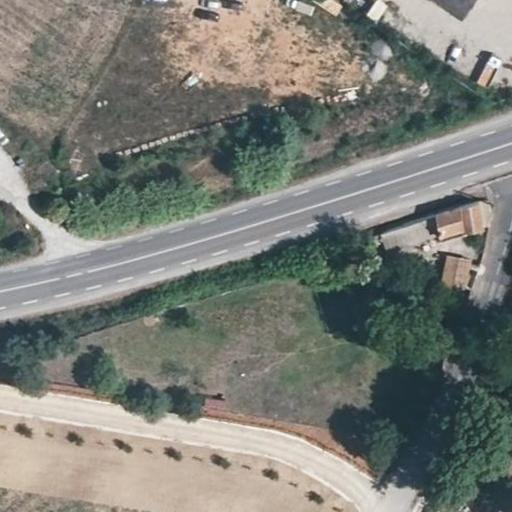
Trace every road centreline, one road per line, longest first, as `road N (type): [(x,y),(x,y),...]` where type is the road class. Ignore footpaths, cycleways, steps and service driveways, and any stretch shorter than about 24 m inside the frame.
road 1 (secondary): [(511,142),(229,230),(0,287)]
road 2 (residential): [(391,511),(455,395),(511,236)]
